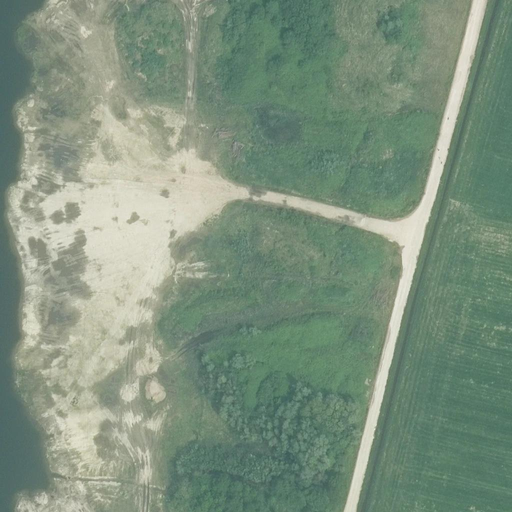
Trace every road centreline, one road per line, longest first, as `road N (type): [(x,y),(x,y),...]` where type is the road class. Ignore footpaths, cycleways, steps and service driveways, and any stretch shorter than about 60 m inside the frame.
road 1 (track): [(482,0),(351,511)]
road 2 (track): [(421,237),(229,190),(184,199),(179,223)]
